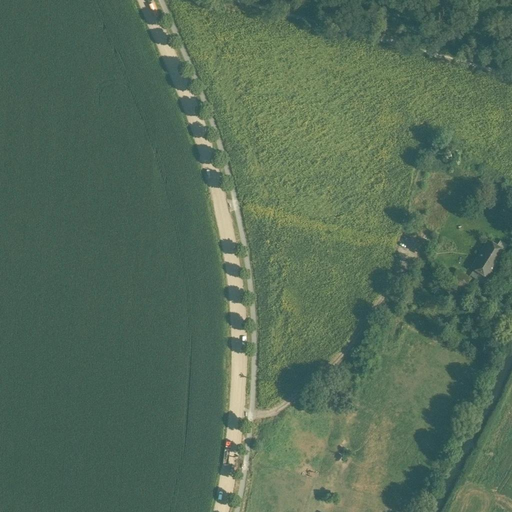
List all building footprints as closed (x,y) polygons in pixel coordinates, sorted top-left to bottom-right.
[(488,241),(471,269),(474,271),(488,280),(489,280),(506,253),(506,252),(498,247),(488,241)] [(501,242),(498,247),(506,252),(509,247),(501,242)] [(467,277),(457,271),(450,281),(451,281),(458,286),(460,287),(467,277)] [(488,280),(474,271),(470,276),(484,286),(488,280)] [(467,277),(460,287),(465,290),(471,280),(467,277)] [(458,286),(451,281),(445,291),(452,295),(458,286)] [(387,335),(378,333),(375,346),(384,348),(387,335)]
